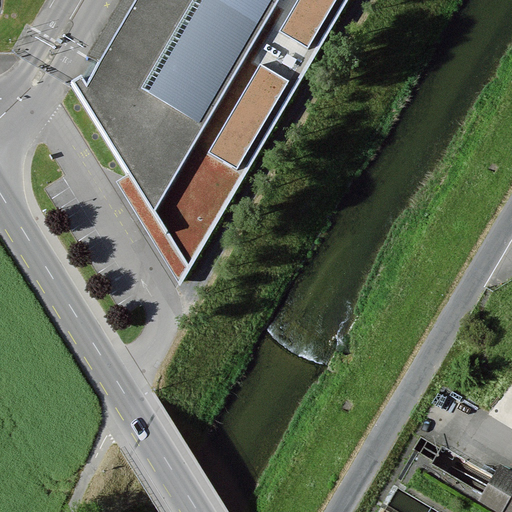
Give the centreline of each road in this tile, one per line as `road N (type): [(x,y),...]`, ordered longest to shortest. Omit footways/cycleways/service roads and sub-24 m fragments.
road 1 (track): [(68,511),(125,396),(357,0)]
road 2 (unclassified): [(336,511),(511,218)]
road 3 (tertiary): [(140,420),(0,193)]
